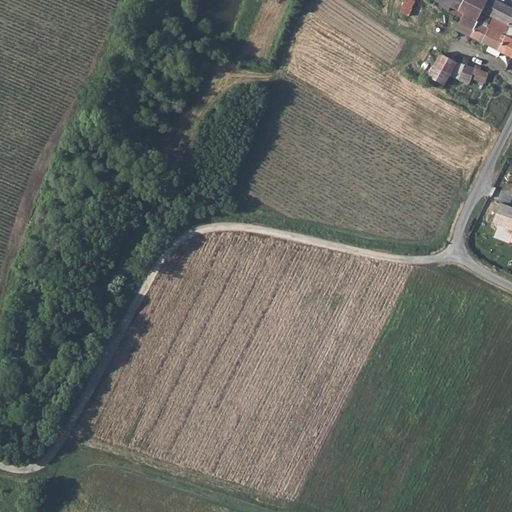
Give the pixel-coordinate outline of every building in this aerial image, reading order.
[(407,15),(412,0),(401,0),(397,11),(407,15)] [(511,37),(507,35),(511,25),(506,22),(511,9),(511,6),(498,0),(485,0),(481,10),(477,18),(466,13),(461,10),(459,14),(462,15),(456,28),(469,35),(489,44),(487,49),(496,53),(498,49),(511,56),(511,37)] [(459,78),(463,66),(440,53),(427,76),(444,84),(450,73),(459,78)] [(489,72),(483,70),(463,64),(463,66),(459,78),(470,81),(472,77),(486,81),(489,72)] [(511,206),(500,202),(493,220),(499,222),(503,224),(511,227),(511,206)] [(511,238),(511,227),(503,224),(498,236),(510,240),(509,240),(510,239),(511,238)] [(510,264),(500,259),(496,267),(505,272),(510,264)]
